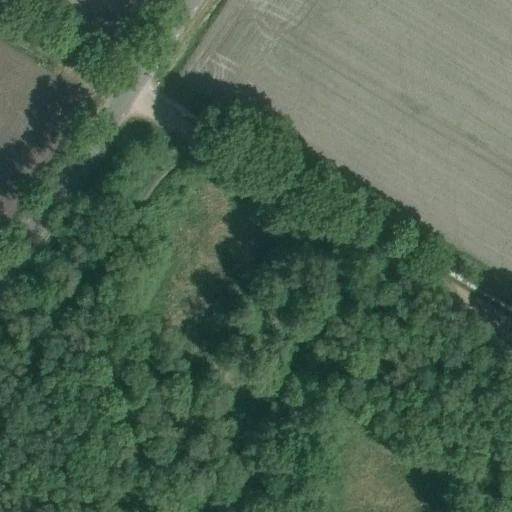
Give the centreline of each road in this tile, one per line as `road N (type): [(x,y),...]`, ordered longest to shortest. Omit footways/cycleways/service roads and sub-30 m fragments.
road 1 (track): [(511,323),(129,89)]
road 2 (unclassified): [(0,281),(191,0)]
road 3 (track): [(129,89),(0,11)]
